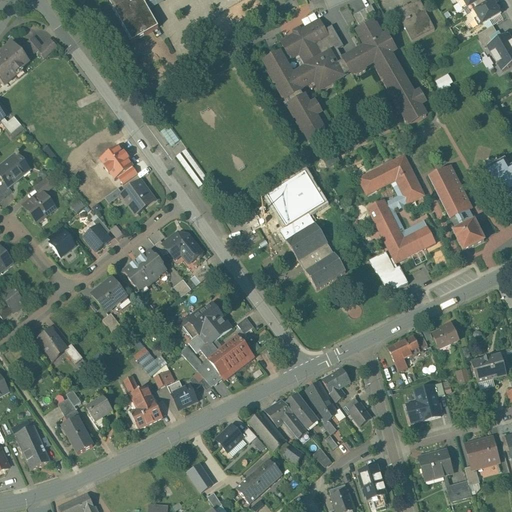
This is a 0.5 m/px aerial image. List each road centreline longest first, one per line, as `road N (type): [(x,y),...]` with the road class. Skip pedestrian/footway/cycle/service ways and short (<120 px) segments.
road 1 (residential): [(34,0),(181,203)]
road 2 (primary): [(82,479),(304,370)]
road 3 (residential): [(181,203),(304,370)]
road 4 (primary): [(359,343),(511,269)]
road 5 (residential): [(181,203),(65,289)]
road 6 (residential): [(390,445),(511,414)]
road 7 (residential): [(390,445),(350,458),(288,511)]
